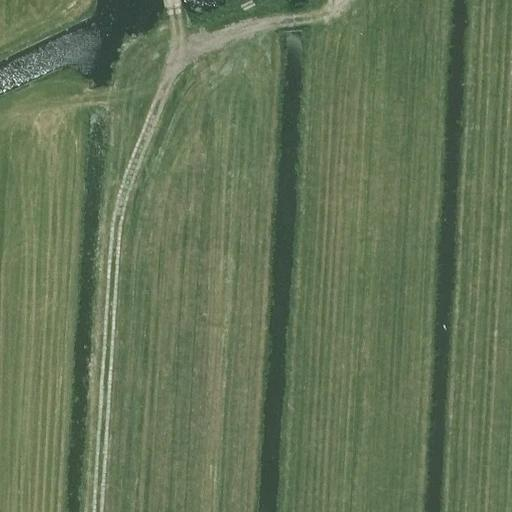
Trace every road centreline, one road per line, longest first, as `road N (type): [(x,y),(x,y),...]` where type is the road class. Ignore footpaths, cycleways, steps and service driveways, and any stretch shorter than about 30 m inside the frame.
road 1 (track): [(101,511),(116,235),(182,52),(173,0)]
road 2 (track): [(182,52),(238,24),(311,15),(338,0)]
